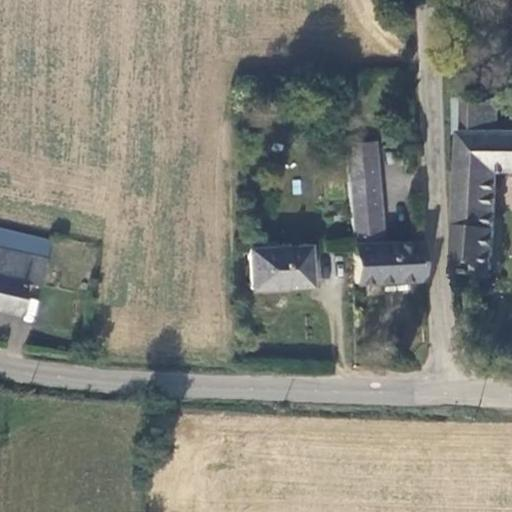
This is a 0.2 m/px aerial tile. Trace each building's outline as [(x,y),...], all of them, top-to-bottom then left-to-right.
[(455,225),(451,275),(491,278),(495,237),(501,174),(511,174),(511,131),(457,130),(455,225)] [(355,284),(423,278),(421,239),(382,242),(373,136),(344,139),(352,235),(355,284)] [(0,230),(0,248),(46,260),(50,244),(0,230)] [(248,249),(250,287),(307,284),(306,247),(248,249)] [(40,286),(46,260),(0,248),(0,309),(18,314),(26,282),(40,286)]
